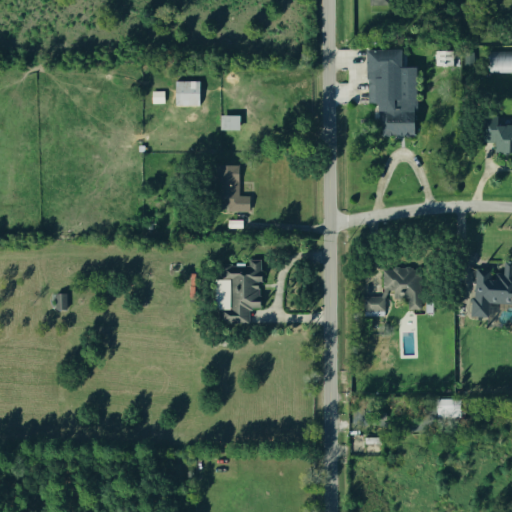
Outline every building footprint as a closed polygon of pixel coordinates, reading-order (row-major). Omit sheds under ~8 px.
[(367,50),(400,49),(401,67),(414,67),(415,133),(381,134),(380,101),(368,101),(367,50)] [(434,65),(434,51),(452,50),(452,64),(434,65)] [(511,71),(488,71),(488,51),(511,50),(511,71)] [(463,63),(463,52),(472,51),(472,63),(463,63)] [(175,103),(175,80),(197,80),(197,104),(175,103)] [(164,103),(164,91),(152,91),(152,103),(164,103)] [(220,128),(220,115),(238,115),(238,128),(220,128)] [(483,141),(484,115),(496,115),(495,126),(511,126),(511,151),(495,151),(495,141),(483,141)] [(215,165),(236,165),(236,196),(248,196),(247,211),(227,211),(227,198),(215,197),(215,165)] [(217,322),(217,309),(230,309),(230,277),(217,277),(217,263),(247,263),(247,259),(259,259),(259,281),(257,281),(258,307),(247,307),(247,321),(217,322)] [(470,315),(471,297),(474,298),(476,268),(489,269),(489,276),(495,277),(495,273),(503,273),(504,260),(511,260),(511,302),(487,301),(486,316),(470,315)] [(382,270),(418,269),(419,307),(407,308),(407,296),(393,296),(393,287),(382,287),(382,270)] [(66,293),(54,293),(55,309),(66,309),(66,293)] [(362,296),(382,296),(382,309),(362,309),(362,296)]
